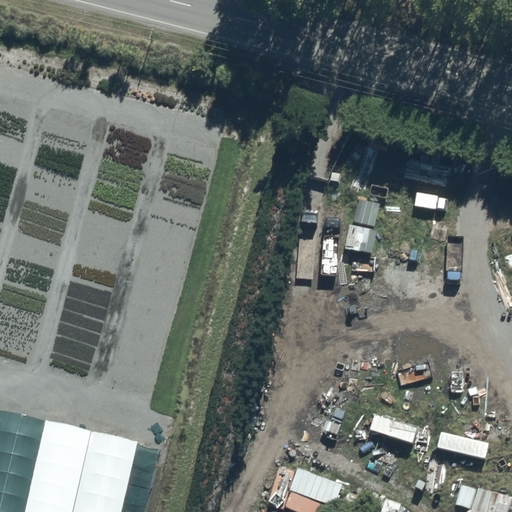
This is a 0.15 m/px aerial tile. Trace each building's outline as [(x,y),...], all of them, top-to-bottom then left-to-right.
[(1,410),(0,411),(0,511),(121,511),(138,443),(1,410)] [(339,511),(347,494),(332,488),(321,511),(339,511)] [(511,511),(511,500),(479,491),(478,494),(459,489),(454,508),(467,511),(466,511),(511,511)] [(360,511),(365,502),(349,496),(343,511),(360,511)] [(400,511),(402,509),(383,502),(379,511),(400,511)]
